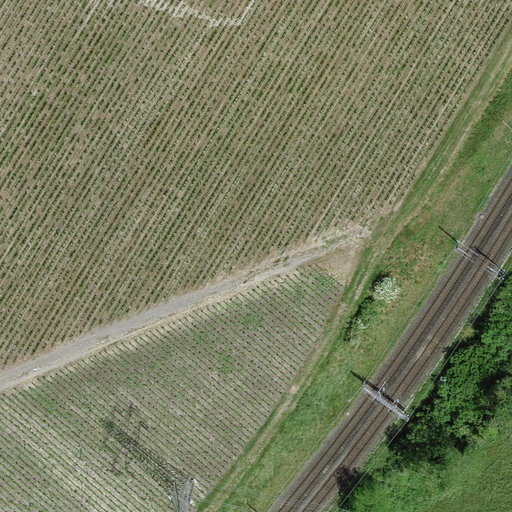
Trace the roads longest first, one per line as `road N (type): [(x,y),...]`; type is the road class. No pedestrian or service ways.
road 1 (track): [(409,215),(0,386)]
road 2 (track): [(213,511),(409,215)]
road 3 (track): [(511,39),(409,215)]
